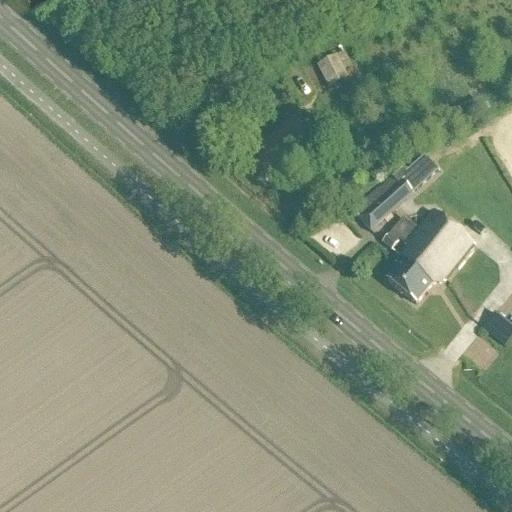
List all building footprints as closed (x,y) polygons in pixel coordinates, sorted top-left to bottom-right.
[(356,78),(344,55),(318,68),(329,91),(356,78)] [(460,112),(470,129),(487,118),(476,102),(460,112)] [(287,166),(312,143),(290,120),(244,162),(260,181),(282,161),(287,166)] [(378,191),(355,211),(361,218),(357,221),(370,236),(438,175),(425,160),(406,177),(403,173),(393,182),(398,188),(386,199),(378,191)] [(443,289),(474,251),(432,218),(404,253),(405,254),(394,269),(397,271),(385,286),(415,310),(432,289),(443,289)] [(391,255),(399,245),(389,237),(382,247),(391,255)]
